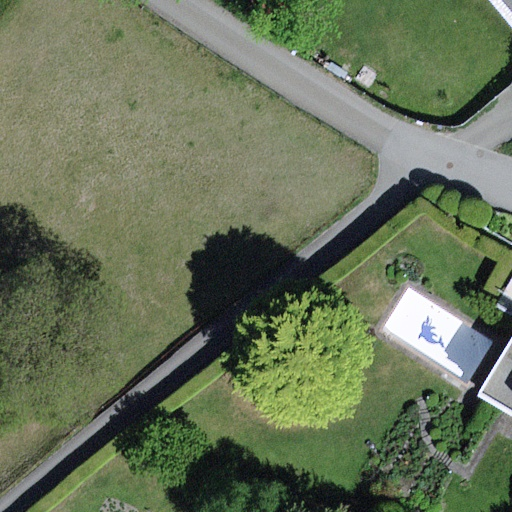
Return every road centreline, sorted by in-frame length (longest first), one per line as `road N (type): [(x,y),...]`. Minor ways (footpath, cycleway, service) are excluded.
road 1 (residential): [(430,157),(384,204),(6,511)]
road 2 (residential): [(178,0),(430,157)]
